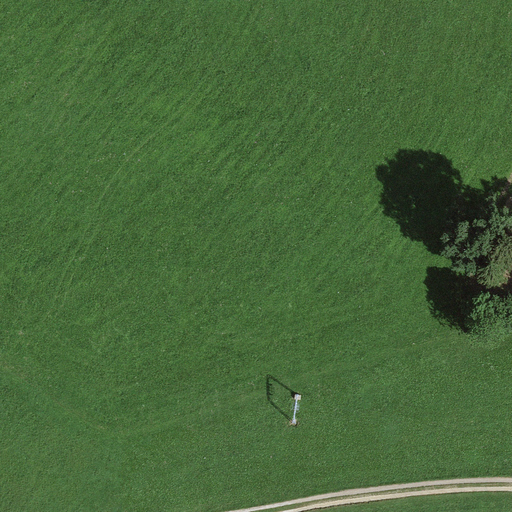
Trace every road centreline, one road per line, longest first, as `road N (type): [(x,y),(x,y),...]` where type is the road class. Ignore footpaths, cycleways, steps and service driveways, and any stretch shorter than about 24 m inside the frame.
road 1 (track): [(511,485),(366,494),(263,511)]
road 2 (track): [(511,314),(487,288),(483,254),(511,207)]
